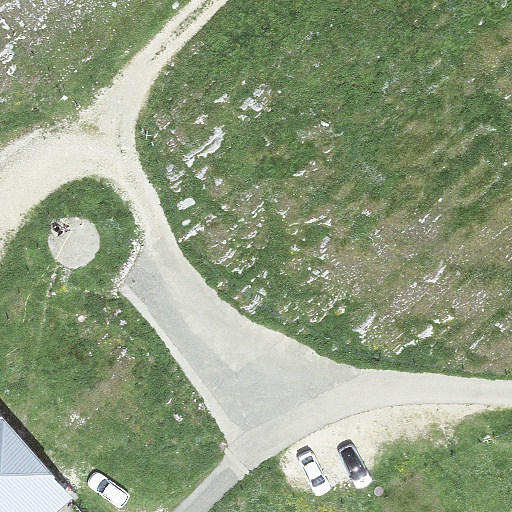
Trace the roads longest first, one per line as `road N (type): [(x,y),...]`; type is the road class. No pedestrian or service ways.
road 1 (track): [(295,425),(195,296),(120,146)]
road 2 (unclassified): [(511,392),(365,394),(278,434),(241,463)]
road 3 (track): [(120,146),(121,99),(131,82),(213,0)]
road 4 (track): [(120,146),(34,168),(0,197)]
